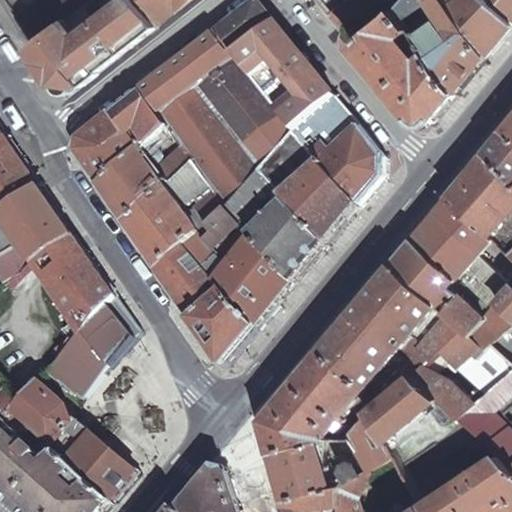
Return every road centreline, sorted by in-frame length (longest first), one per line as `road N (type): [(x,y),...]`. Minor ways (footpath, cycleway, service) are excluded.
road 1 (tertiary): [(231,415),(200,387),(47,145)]
road 2 (secondary): [(231,415),(435,175)]
road 3 (residential): [(232,0),(47,145)]
road 4 (residential): [(435,175),(296,0)]
road 5 (secondary): [(150,511),(231,415)]
